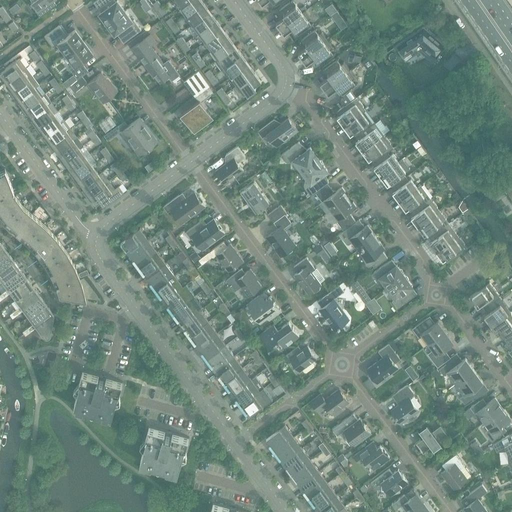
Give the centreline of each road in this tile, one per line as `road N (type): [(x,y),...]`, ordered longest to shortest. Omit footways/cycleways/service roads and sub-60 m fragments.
road 1 (residential): [(438,293),(284,85)]
road 2 (residential): [(341,365),(191,160)]
road 3 (residential): [(235,442),(128,301),(98,256),(96,237)]
road 4 (residential): [(191,160),(71,0)]
road 5 (residential): [(450,511),(341,365)]
road 6 (residential): [(0,114),(96,237)]
road 7 (residential): [(235,442),(341,365)]
road 8 (residential): [(96,237),(191,160)]
road 9 (residential): [(341,365),(438,293)]
road 10 (residential): [(511,389),(438,293)]
road 11 (residential): [(191,160),(284,85)]
